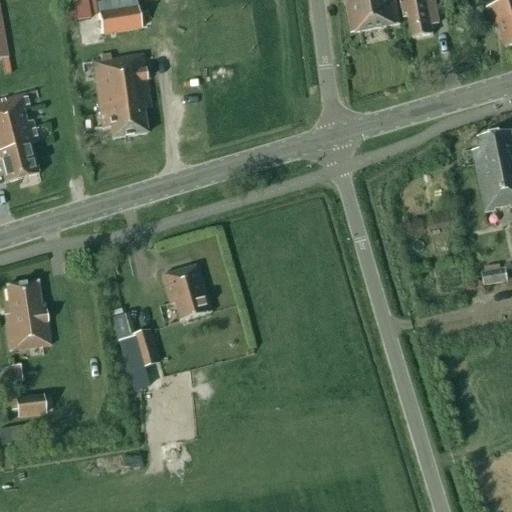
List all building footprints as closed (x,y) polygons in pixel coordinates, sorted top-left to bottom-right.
[(94,0),(85,0),(73,2),(77,22),(77,24),(89,22),(88,17),(96,15),(94,0)] [(141,30),(135,0),(118,0),(96,4),(97,12),(99,24),(101,37),(141,30)] [(394,0),(345,0),(352,36),(400,27),(394,0)] [(412,41),(433,37),(431,27),(436,26),(431,0),(399,0),(401,6),(399,6),(400,11),(402,11),(403,19),(408,18),(412,41)] [(498,26),(505,50),(511,47),(511,1),(486,9),(492,28),(498,26)] [(111,141),(146,136),(142,111),(150,110),(142,56),(106,62),(105,58),(100,59),(100,63),(91,64),(101,133),(109,131),(111,141)] [(27,124),(24,112),(29,111),(25,96),(0,102),(0,172),(4,186),(37,177),(31,154),(35,153),(34,150),(33,145),(38,144),(32,123),(27,124)] [(511,140),(511,134),(477,140),(479,151),(472,153),(484,215),(496,213),(495,211),(509,208),(510,210),(511,209),(511,140)] [(484,269),(485,275),(481,276),(484,288),(507,283),(505,272),(501,272),(499,266),(484,269)] [(210,315),(196,268),(161,279),(169,307),(174,306),(179,324),(210,315)] [(37,285),(5,289),(7,305),(2,306),(9,354),(49,348),(44,306),(40,307),(37,285)] [(158,365),(148,333),(119,342),(128,374),(158,365)] [(21,378),(19,367),(9,368),(11,379),(21,378)] [(44,416),(42,399),(16,402),(16,403),(10,403),(11,413),(17,412),(18,420),(44,416)] [(33,442),(30,427),(0,431),(0,444),(0,448),(33,442)]
